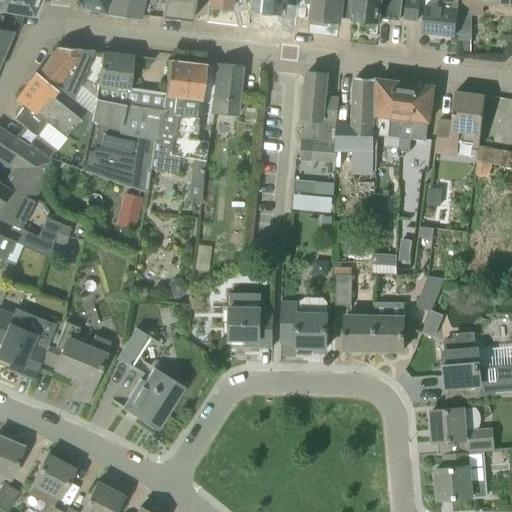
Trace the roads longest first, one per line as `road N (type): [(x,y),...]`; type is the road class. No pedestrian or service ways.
road 1 (residential): [(511,78),(45,27)]
road 2 (residential): [(404,511),(396,414),(362,384),(245,385),(227,395),(168,485)]
road 3 (residential): [(168,485),(0,406)]
